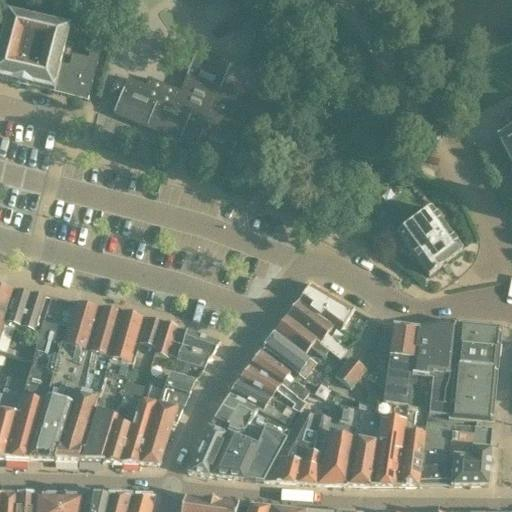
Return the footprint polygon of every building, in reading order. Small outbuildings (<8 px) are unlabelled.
[(86,0),(82,19),(103,24),(108,0),(86,0)] [(0,54),(0,82),(55,96),(62,69),(71,34),(9,19),(0,54)] [(254,36),(241,70),(264,79),(277,47),(277,46),(275,44),(254,36)] [(62,69),(55,96),(87,104),(97,64),(102,42),(89,38),(86,52),(89,53),(87,62),(74,59),(71,71),(65,69),(62,69)] [(114,85),(109,96),(119,100),(113,116),(179,144),(195,150),(188,166),(206,174),(209,169),(224,175),(257,96),(239,89),(224,82),(231,66),(197,52),(190,69),(180,93),(148,81),(145,89),(127,81),(124,90),(114,85)] [(511,111),(508,114),(511,122),(511,126),(508,129),(511,135),(499,141),(498,139),(496,140),(497,142),(495,143),(496,145),(498,143),(506,158),(504,159),(505,160),(507,159),(511,169),(511,174),(511,175),(511,111)] [(397,237),(428,279),(442,269),(462,253),(431,212),(397,237)] [(298,303),(334,330),(341,334),(354,312),(310,286),(298,303)] [(0,289),(0,343),(15,293),(0,289)] [(15,293),(0,343),(0,354),(17,359),(18,354),(8,351),(14,330),(35,336),(46,299),(15,293)] [(329,354),(340,363),(347,354),(327,339),(334,330),(298,303),(287,320),(329,354)] [(61,356),(60,362),(84,368),(84,366),(100,311),(76,305),(69,332),(61,356)] [(100,311),(84,366),(107,373),(123,316),(100,311)] [(96,412),(81,466),(105,467),(128,386),(130,376),(127,375),(143,321),(123,316),(107,373),(96,412)] [(287,320),(275,336),(305,360),(311,353),(323,362),(329,354),(287,320)] [(142,344),(157,348),(164,326),(148,322),(142,344)] [(450,405),(449,419),(448,421),(492,426),(501,328),(459,324),(450,405)] [(44,325),(37,350),(61,356),(69,332),(44,325)] [(419,332),(413,380),(432,382),(431,392),(445,394),(448,383),(454,325),(419,332)] [(164,326),(157,348),(158,348),(156,359),(167,362),(172,346),(212,357),(219,346),(164,326)] [(384,401),(377,400),(377,403),(409,408),(413,380),(419,332),(418,332),(393,329),(384,401)] [(275,336),(264,352),(310,387),(315,387),(319,381),(313,376),(318,370),(305,360),(275,336)] [(172,346),(167,362),(203,371),(212,357),(172,346)] [(27,387),(5,463),(28,464),(49,395),(60,362),(61,356),(37,350),(27,387)] [(250,371),(305,408),(302,406),(309,397),(296,388),(294,391),(285,384),(290,377),(261,356),(250,371)] [(351,361),(336,380),(351,393),(367,374),(351,361)] [(239,385),(272,403),(277,396),(294,408),(291,413),(298,418),(305,408),(250,371),(239,385)] [(172,375),(165,391),(166,391),(190,397),(197,382),(172,375)] [(0,411),(0,462),(5,463),(27,387),(8,382),(0,411)] [(229,399),(258,414),(259,413),(288,428),(291,423),(277,415),(268,409),(272,403),(239,385),(231,396),(229,399)] [(128,386),(105,467),(120,468),(140,405),(144,390),(128,386)] [(140,405),(120,468),(141,469),(166,391),(165,391),(164,393),(150,390),(146,406),(140,405)] [(166,391),(141,469),(154,470),(162,465),(171,434),(174,435),(182,414),(190,397),(166,391)] [(49,395),(28,464),(57,465),(72,406),(74,400),(49,395)] [(213,426),(230,433),(235,436),(245,433),(258,414),(229,399),(212,425),(213,426)] [(376,412),(359,408),(375,417),(374,423),(380,424),(368,491),(396,492),(406,437),(407,427),(409,414),(409,408),(377,403),(376,412)] [(426,417),(448,419),(450,405),(428,403),(426,417)] [(72,406),(57,465),(81,466),(96,412),(72,406)] [(339,430),(337,429),(337,431),(354,434),(353,444),(354,445),(346,491),(368,491),(380,424),(374,423),(375,417),(359,408),(358,408),(358,415),(341,411),(340,415),(339,430)] [(407,427),(406,437),(424,439),(425,430),(414,429),(415,428),(416,416),(416,415),(409,414),(407,427)] [(291,435),(281,455),(264,486),(314,490),(329,428),(330,424),(300,419),(291,435)] [(230,433),(206,480),(254,486),(264,486),(281,455),(291,435),(267,424),(263,433),(251,427),(246,437),(243,445),(232,439),(243,436),(245,433),(235,436),(230,433)] [(424,439),(418,492),(419,492),(419,491),(488,491),(492,454),(489,454),(491,433),(491,431),(426,425),(425,430),(424,439)] [(209,432),(188,478),(206,480),(230,433),(213,426),(210,432),(209,432)] [(329,428),(314,490),(319,490),(346,491),(354,445),(353,444),(354,434),(337,431),(337,429),(329,428)] [(406,437),(396,492),(418,492),(424,439),(406,437)] [(0,511),(84,511),(86,501),(34,500),(32,511),(15,511),(17,500),(0,500),(0,504),(0,511)] [(17,500),(15,511),(32,511),(34,500),(17,500)] [(84,511),(106,511),(109,502),(86,501),(84,511)] [(109,502),(106,511),(127,511),(130,502),(109,502)] [(154,503),(130,502),(127,511),(151,511),(154,505),(154,503)] [(187,502),(184,511),(235,511),(236,509),(187,502)]
